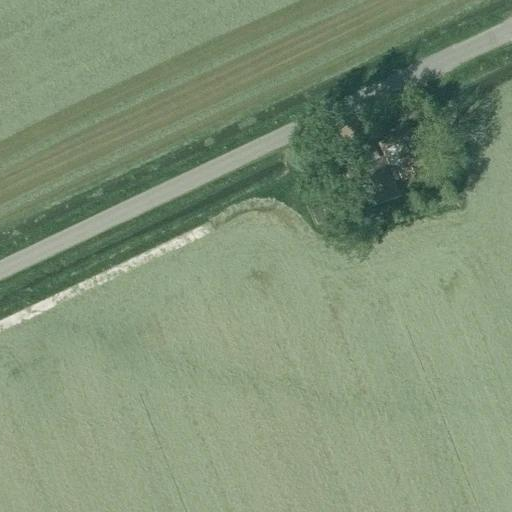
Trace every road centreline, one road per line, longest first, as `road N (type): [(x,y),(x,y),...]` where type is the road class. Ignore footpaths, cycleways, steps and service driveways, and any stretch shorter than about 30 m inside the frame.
road 1 (unclassified): [(0,276),(511,34)]
road 2 (track): [(0,326),(201,230)]
